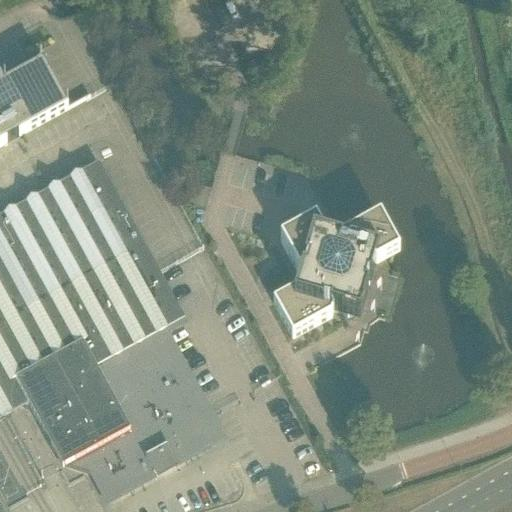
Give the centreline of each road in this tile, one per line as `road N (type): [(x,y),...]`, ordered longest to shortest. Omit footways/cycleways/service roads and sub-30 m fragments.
road 1 (unknown): [(195,0),(252,108),(225,209),(227,245),(348,492)]
road 2 (unclassified): [(511,434),(284,511)]
